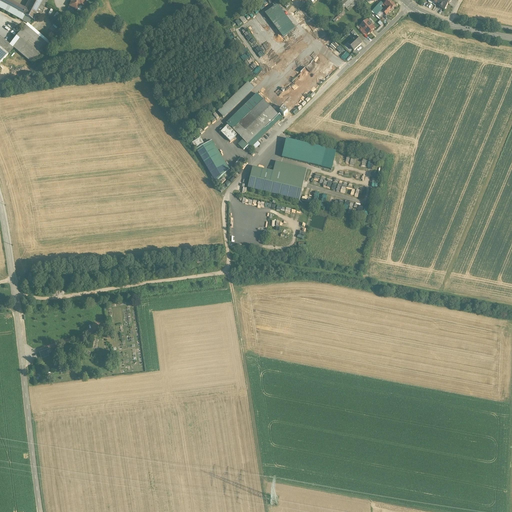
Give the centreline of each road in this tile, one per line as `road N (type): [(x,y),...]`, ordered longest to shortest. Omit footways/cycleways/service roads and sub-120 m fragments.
road 1 (track): [(227,252),(511,306)]
road 2 (track): [(228,272),(269,511)]
road 3 (track): [(228,260),(0,283)]
road 4 (residential): [(410,5),(252,161)]
road 5 (tertiary): [(13,294),(40,511)]
road 6 (track): [(228,272),(50,298),(13,294)]
road 7 (track): [(441,293),(511,122)]
road 8 (track): [(439,511),(264,479)]
